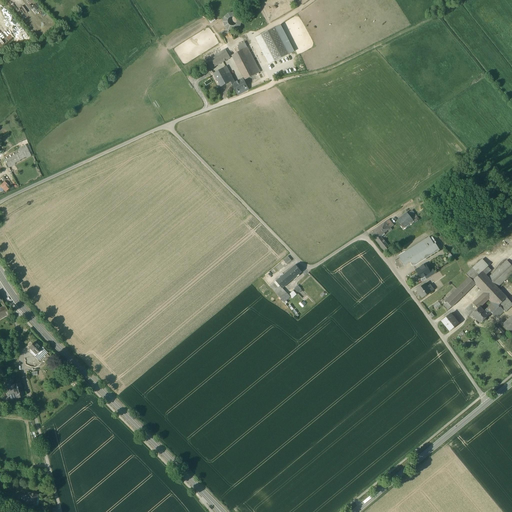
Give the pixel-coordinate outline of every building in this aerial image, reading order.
[(241,18),(240,15),(237,13),(233,12),(230,13),(227,14),(224,17),(224,21),(224,24),(226,27),(229,30),(232,30),(236,30),(239,28),(241,25),(242,22),(241,18)] [(3,24),(0,26),(0,29),(7,37),(11,32),(3,24)] [(281,25),(274,28),(288,55),(294,51),(281,25)] [(274,28),(261,35),(266,44),(268,48),(262,51),(265,56),(270,53),(275,62),(288,55),(274,28)] [(0,36),(5,43),(8,41),(0,30),(0,36)] [(260,47),(266,44),(261,35),(255,38),(260,47)] [(233,55),(245,80),(260,72),(247,47),(247,48),(245,43),(239,45),(242,50),(233,55)] [(266,44),(260,47),(269,65),(275,62),(270,53),(265,56),(262,51),(268,48),(266,44)] [(230,58),(230,57),(225,50),(221,52),(222,53),(206,62),(210,69),(229,59),(229,58),(230,58)] [(213,74),(220,87),(230,81),(230,80),(233,78),(230,73),(225,75),(222,69),(213,74)] [(236,84),(235,83),(232,84),(232,85),(232,86),(233,86),(238,96),(248,90),(244,82),(245,81),(244,80),(244,81),(243,80),(236,84)] [(25,145),(21,147),(19,148),(21,151),(4,159),(9,167),(27,158),(30,156),(25,145)] [(408,214),(412,220),(416,217),(411,211),(408,214)] [(398,221),(403,228),(412,220),(408,214),(407,214),(398,221)] [(376,240),(384,250),(386,249),(387,249),(387,248),(389,247),(380,236),(391,227),(387,221),(381,225),(370,234),(375,240),(376,240)] [(398,256),(400,259),(403,264),(410,259),(434,244),(429,237),(426,239),(405,252),(398,256)] [(404,251),(405,252),(426,239),(425,238),(404,251)] [(435,243),(434,244),(410,259),(414,266),(439,250),(435,243)] [(283,260),(287,265),(291,261),(288,256),(283,260)] [(404,265),(403,264),(400,259),(396,262),(397,263),(396,264),(396,265),(397,266),(398,267),(398,266),(400,268),(404,265)] [(472,280),(482,272),(487,267),(481,260),(465,274),(469,278),(469,277),(472,280)] [(511,266),(507,261),(488,278),(497,287),(511,273),(511,266)] [(295,265),(276,281),(282,288),(296,277),(299,274),(301,272),(295,265)] [(427,279),(425,277),(429,274),(428,273),(424,265),(418,269),(416,270),(418,273),(412,277),(415,283),(421,279),(422,282),(427,279)] [(491,270),(487,267),(482,272),(485,275),(491,270)] [(425,277),(427,279),(435,274),(432,269),(429,271),(430,272),(428,273),(429,274),(425,277)] [(488,278),(485,275),(482,272),(472,280),(469,277),(469,278),(457,289),(463,296),(475,284),(484,293),(473,304),(478,309),(480,307),(484,304),(488,300),(487,300),(488,299),(488,298),(498,289),(497,287),(488,278)] [(290,297),(282,288),(276,281),(274,282),(275,283),(270,286),(284,302),(290,297)] [(417,290),(422,298),(433,290),(431,286),(428,288),(425,284),(417,290)] [(294,288),(299,293),(303,290),(297,285),(294,288)] [(452,307),(463,296),(457,289),(445,301),(447,302),(451,307),(452,307)] [(511,305),(511,303),(498,289),(488,298),(488,299),(492,303),(491,304),(489,306),(486,309),(484,311),(488,315),(488,316),(491,313),(495,317),(503,310),(505,312),(511,305)] [(443,306),(448,311),(451,307),(447,302),(443,306)] [(5,306),(0,309),(0,320),(10,315),(5,306)] [(486,320),(485,318),(488,315),(484,311),(480,307),(478,309),(472,314),(476,319),(480,323),(482,321),(484,322),(486,320)] [(442,321),(449,331),(457,324),(452,318),(453,317),(450,314),(442,321)] [(509,332),(511,329),(511,316),(503,325),(509,332)] [(494,328),(511,345),(511,343),(511,337),(508,334),(507,335),(497,325),(494,328)] [(31,352),(35,356),(41,349),(34,342),(29,347),(32,351),(31,352)] [(35,356),(38,360),(46,352),(42,348),(41,349),(35,356)] [(14,395),(16,398),(23,396),(19,383),(12,386),(13,389),(12,390),(13,395),(14,395)] [(27,493),(27,495),(25,501),(25,503),(35,506),(37,495),(27,493)]
